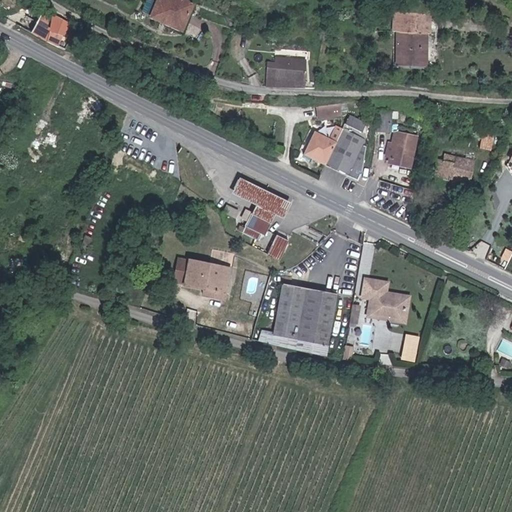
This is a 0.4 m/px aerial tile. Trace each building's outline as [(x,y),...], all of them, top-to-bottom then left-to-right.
[(178,30),(191,4),(182,0),(156,0),(149,15),(178,30)] [(41,11),(30,30),(55,44),(66,25),(41,11)] [(395,65),(424,68),(430,15),(397,11),(395,31),(398,32),(395,65)] [(266,62),(265,83),(303,85),(304,60),(273,58),(273,63),(266,62)] [(340,106),(317,107),(318,119),(341,118),(340,106)] [(391,111),(377,111),(377,132),(391,132),(391,111)] [(362,133),(367,123),(353,116),(348,126),(362,133)] [(303,155),(324,165),(342,130),(335,126),(328,139),(314,133),(303,155)] [(324,165),(357,183),(363,174),(365,151),(365,140),(342,130),(324,165)] [(415,136),(395,133),(394,144),(389,143),(387,157),(390,157),(389,164),(410,167),(415,136)] [(471,177),(475,160),(456,156),(455,164),(437,160),(433,176),(453,181),(455,173),(471,177)] [(414,177),(399,175),(398,183),(412,185),(414,177)] [(289,204),(239,179),(231,196),(251,206),(238,230),(257,239),(269,215),(281,220),(289,204)] [(287,240),(275,234),(266,252),(278,258),(287,240)] [(180,259),(175,284),(206,289),(225,293),(232,254),(211,250),(209,264),(180,259)] [(332,268),(327,294),(336,295),(346,297),(351,272),(332,268)] [(376,290),(377,282),(368,281),(366,296),(374,297),(372,315),(406,320),(409,297),(386,294),(386,291),(376,290)] [(387,284),(377,282),(376,290),(386,291),(387,284)] [(336,295),(327,294),(285,286),(275,336),(327,345),(336,295)] [(225,293),(206,289),(205,296),(224,299),(225,293)] [(416,361),(419,335),(405,333),(401,359),(416,361)]
